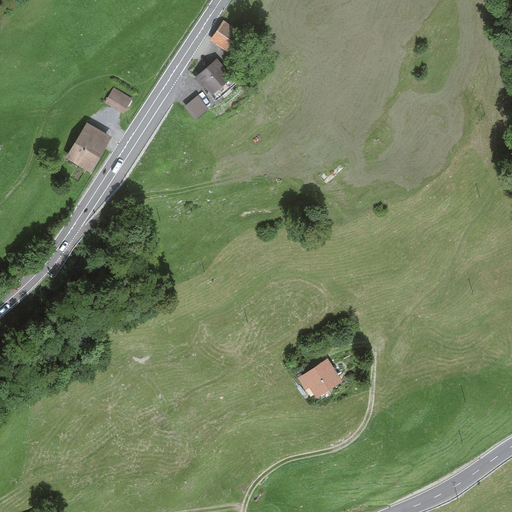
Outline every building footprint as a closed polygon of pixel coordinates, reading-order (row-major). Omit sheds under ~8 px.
[(225,23),(213,40),(227,49),(239,32),(225,23)] [(210,92),(216,99),(235,83),(216,61),(196,78),(202,85),(206,82),(212,90),(210,92)] [(115,89),(107,101),(123,111),(130,98),(115,89)] [(207,108),(198,97),(186,106),(195,118),(207,108)] [(88,125),(70,155),(89,167),(108,137),(88,125)] [(310,388),(316,398),(341,382),(327,359),(297,378),(305,390),(310,388)]
